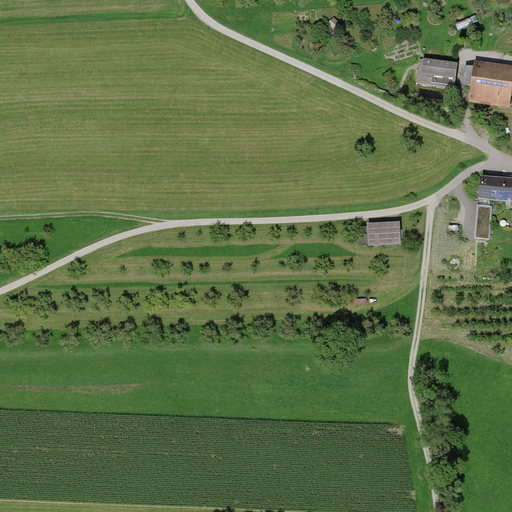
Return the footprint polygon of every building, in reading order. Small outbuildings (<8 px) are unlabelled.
[(455,88),(458,66),(423,61),(421,77),(425,78),(424,84),(455,88)] [(473,87),(471,103),(510,108),(511,97),(511,96),(511,74),(467,68),(464,86),(473,87)] [(511,183),(482,181),(481,200),(511,202),(511,183)] [(492,209),(478,208),(476,239),(490,240),(492,209)] [(362,246),(401,244),(400,227),(361,229),(362,246)]
